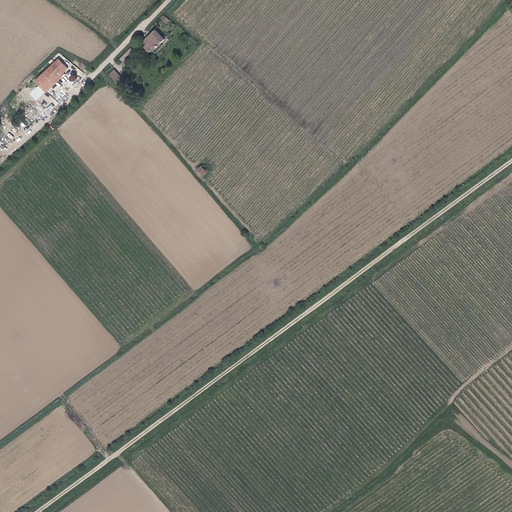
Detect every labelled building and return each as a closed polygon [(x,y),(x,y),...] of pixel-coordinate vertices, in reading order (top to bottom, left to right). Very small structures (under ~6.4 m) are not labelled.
[(171,21),(165,15),(157,23),(160,25),(164,20),(169,24),(171,21)] [(159,31),(147,43),(150,46),(147,48),(152,53),(157,48),(158,49),(167,41),(159,31)] [(133,46),(121,58),(126,64),(139,51),(133,46)] [(48,90),(70,70),(60,59),(38,80),(48,90)] [(117,70),(112,74),(119,82),(124,77),(117,70)] [(207,175),(201,168),(197,172),(203,179),(207,175)]
